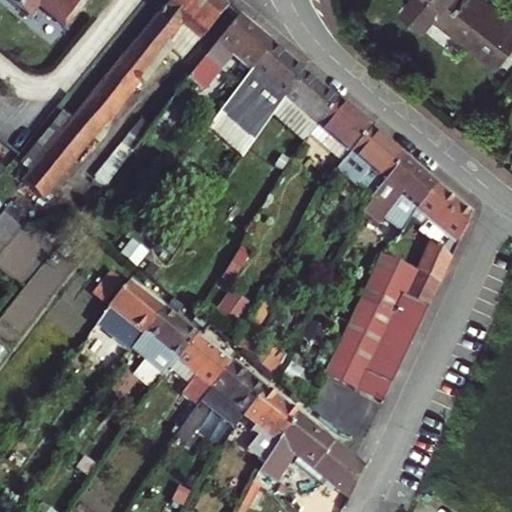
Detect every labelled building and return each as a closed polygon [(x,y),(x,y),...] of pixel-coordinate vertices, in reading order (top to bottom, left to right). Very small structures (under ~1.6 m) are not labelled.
[(9,0),(8,1),(29,17),(37,7),(41,7),(66,28),(83,8),(81,0),(9,0)] [(168,0),(69,120),(26,172),(18,182),(39,199),(173,37),(189,50),(201,35),(204,37),(225,9),(214,0),(168,0)] [(426,30),(435,20),(498,71),(511,53),(511,15),(492,0),(410,0),(402,11),(426,30)] [(239,65),(250,74),(271,48),(247,27),(236,18),(150,128),(104,187),(79,219),(95,232),(147,165),(144,162),(190,102),(188,100),(197,89),(211,101),(239,65)] [(271,48),(250,74),(219,113),(254,140),(281,100),(303,74),(271,48)] [(303,74),(281,100),(315,129),(337,101),(303,74)] [(337,101),(315,129),(325,137),(318,146),(321,148),(313,159),(333,176),(337,168),(342,160),(371,130),(337,101)] [(69,120),(60,112),(17,164),(26,172),(69,120)] [(150,128),(139,119),(93,178),(104,187),(150,128)] [(342,160),(337,168),(354,184),(352,187),(369,200),(404,157),(371,130),(342,160)] [(397,197),(414,212),(437,184),(404,157),(369,200),(366,203),(379,218),(397,197)] [(473,215),(437,184),(414,212),(409,219),(409,222),(419,230),(416,234),(428,243),(414,272),(381,257),(325,378),(381,405),(473,215)] [(2,213),(0,214),(0,251),(19,228),(2,213)] [(405,215),(400,220),(408,227),(409,219),(405,215)] [(408,227),(400,220),(396,226),(404,233),(408,227)] [(94,291),(106,301),(124,278),(113,269),(94,291)] [(130,350),(134,345),(163,309),(128,281),(106,310),(125,324),(113,340),(129,353),(130,350)] [(218,312),(242,321),(250,300),(226,291),(218,312)] [(163,309),(134,345),(130,350),(134,354),(136,353),(164,376),(174,363),(196,336),(163,309)] [(99,320),(84,340),(98,350),(112,330),(99,320)] [(171,412),(183,422),(207,390),(230,362),(196,336),(174,363),(191,377),(182,389),(186,393),(171,412)] [(207,390),(183,422),(177,429),(189,438),(219,399),(243,418),(265,390),(230,362),(207,390)] [(265,390),(243,418),(276,445),(298,417),(265,390)] [(362,469),(353,461),(298,417),(276,445),(259,469),(257,474),(274,486),(293,457),(347,501),(362,469)]
